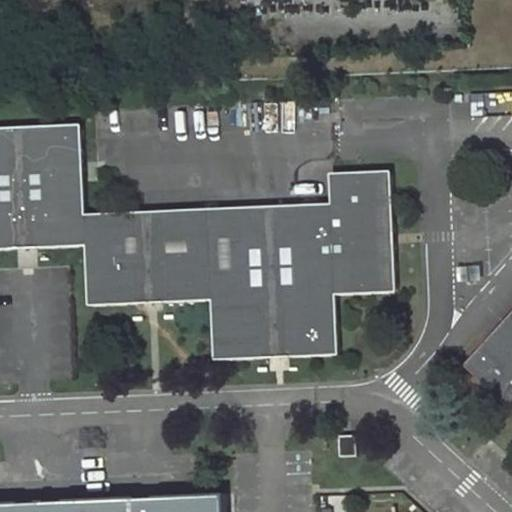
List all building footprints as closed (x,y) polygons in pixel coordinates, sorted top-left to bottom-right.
[(85,162),(84,127),(0,130),(0,250),(17,250),(37,249),(89,247),(91,306),(143,304),(163,303),(215,301),(211,211),(88,216),(85,162)] [(333,175),(334,205),(211,211),(215,301),(218,361),(269,359),(341,356),(338,296),(399,293),(393,173),(333,175)] [(511,315),(465,366),(511,409),(511,315)] [(357,438),(341,438),(341,458),(358,458),(357,438)] [(0,511),(226,511),(226,497),(0,506),(0,511)]
